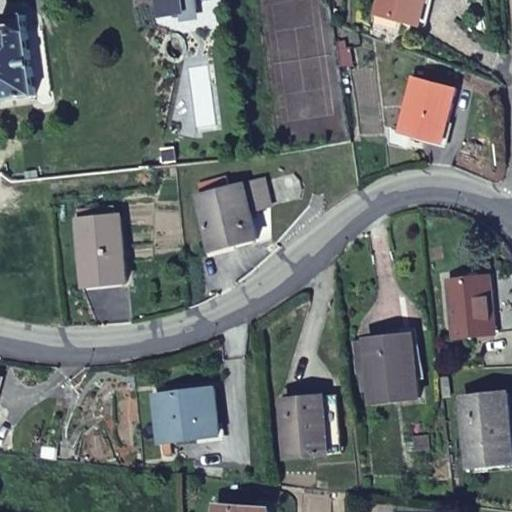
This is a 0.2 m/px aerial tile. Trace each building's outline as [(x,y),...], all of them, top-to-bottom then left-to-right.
[(424,0),(379,0),(376,14),(419,24),(424,0)] [(0,101),(36,99),(25,16),(1,20),(2,29),(0,28),(0,101)] [(348,47),(336,49),(339,65),(351,64),(348,47)] [(427,84),(413,80),(401,132),(442,143),(455,91),(441,87),(443,80),(429,77),(427,84)] [(228,178),(206,183),(200,185),(211,245),(233,240),(235,246),(259,239),(251,209),(245,186),(230,189),(228,178)] [(264,181),(245,186),(251,209),(269,205),(264,181)] [(83,221),(89,284),(103,283),(103,286),(128,283),(121,217),(113,218),(112,208),(82,211),(83,221)] [(85,284),(89,284),(83,221),(82,211),(77,212),(85,284)] [(211,245),(213,251),(235,246),(233,240),(211,245)] [(492,300),(496,334),(511,331),(511,274),(492,277),(494,299),(492,300)] [(456,338),(496,334),(492,300),(494,299),(492,277),(450,281),(456,338)] [(415,375),(419,374),(415,335),(410,336),(415,375)] [(422,397),(419,374),(415,375),(410,336),(354,342),(358,372),(371,371),(375,402),(422,397)] [(216,389),(157,396),(163,443),(221,435),(216,389)] [(464,398),(472,466),(511,461),(511,423),(509,393),(464,398)] [(340,396),(325,397),(330,454),(345,452),(340,396)] [(325,397),(282,401),(288,458),(330,454),(325,397)] [(430,435),(415,436),(417,450),(431,449),(430,435)] [(45,447),(44,459),(57,461),(59,448),(45,447)]
